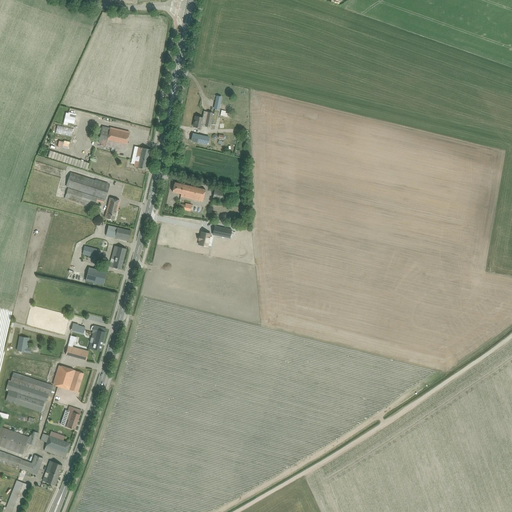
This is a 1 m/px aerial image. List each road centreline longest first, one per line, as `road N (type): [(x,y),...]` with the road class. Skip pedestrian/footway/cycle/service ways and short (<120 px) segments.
road 1 (primary): [(54,511),(125,297),(189,10)]
road 2 (track): [(236,511),(511,334)]
